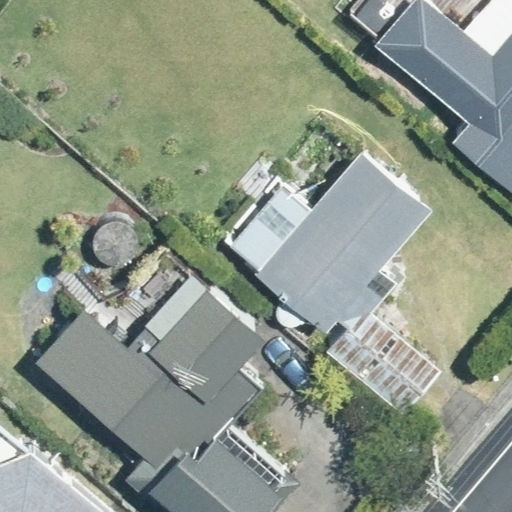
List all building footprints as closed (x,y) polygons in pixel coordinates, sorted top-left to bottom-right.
[(425,0),(401,0),(367,41),(464,121),(445,143),(511,198),(511,0),(488,0),(463,31),(425,0)] [(351,122),(246,251),(322,311),(424,181),(351,122)] [(225,335),(255,300),(181,237),(135,288),(138,289),(119,314),(75,276),(25,333),(137,431),(119,455),(184,511),(249,511),(294,461),(219,394),(248,359),(225,335)] [(325,333),(398,398),(435,354),(363,291),(325,333)] [(133,511),(20,416),(0,425),(0,511),(133,511)]
